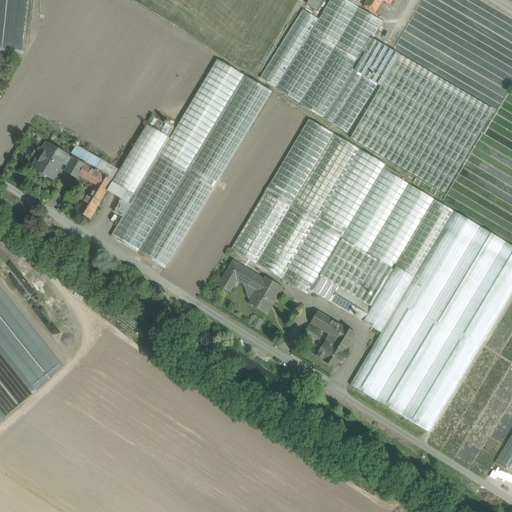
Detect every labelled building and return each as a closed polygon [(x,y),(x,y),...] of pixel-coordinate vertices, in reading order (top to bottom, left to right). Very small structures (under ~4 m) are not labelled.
[(308,0),(306,5),(316,10),(322,0),(308,0)] [(383,22),(344,0),(330,0),(319,20),(310,33),(333,48),(335,49),(358,64),(372,39),(383,22)] [(383,1),(381,0),(367,0),(364,7),(375,13),(383,1)] [(302,10),(259,78),(275,88),(310,33),(319,20),(302,10)] [(152,21),(110,91),(126,100),(168,30),(152,21)] [(186,41),(171,32),(128,102),(144,111),(186,41)] [(310,33),(275,88),(298,103),(333,48),(310,33)] [(372,39),(358,64),(354,70),(378,85),(380,87),(399,55),(372,39)] [(188,42),(145,112),(157,119),(199,49),(188,42)] [(335,49),(300,104),(323,119),(354,70),(358,64),(335,49)] [(155,124),(153,128),(168,138),(216,59),(200,50),(155,124)] [(494,110),(399,55),(380,87),(379,90),(351,139),(445,194),(494,110)] [(170,139),(148,175),(176,191),(245,76),(217,60),(170,139)] [(354,70),(323,119),(332,124),(362,75),(354,70)] [(362,75),(332,124),(348,134),(369,99),(378,85),(362,75)] [(176,191),(158,221),(157,221),(138,253),(166,269),(272,92),(245,76),(176,191)] [(107,95),(77,146),(88,152),(118,102),(107,95)] [(120,103),(90,153),(106,163),(136,113),(120,103)] [(138,114),(108,164),(120,170),(150,121),(138,114)] [(386,165),(308,119),(264,192),(342,238),(383,169),(386,165)] [(120,170),(115,178),(97,167),(95,171),(100,174),(113,182),(136,196),(148,175),(170,139),(168,138),(153,128),(155,124),(150,121),(120,170)] [(46,143),(41,152),(44,154),(40,160),(35,169),(39,171),(40,175),(44,177),(48,177),(53,179),(62,164),(68,167),(73,159),(67,155),(46,143)] [(88,152),(77,146),(72,153),(97,167),(115,178),(120,170),(108,164),(106,163),(90,153),(88,152)] [(85,165),(73,159),(68,167),(65,172),(77,178),(79,175),(85,165)] [(95,171),(85,165),(79,175),(94,184),(100,174),(95,171)] [(383,169),(342,238),(345,241),(377,260),(380,262),(394,271),(396,267),(415,278),(454,212),(383,169)] [(97,186),(90,197),(87,195),(78,211),(77,211),(91,220),(101,203),(100,203),(107,191),(113,182),(100,174),(94,184),(97,186)] [(176,191),(148,175),(136,196),(135,196),(123,217),(111,236),(138,253),(157,221),(158,221),(176,191)] [(135,196),(113,182),(107,191),(122,200),(114,212),(123,217),(135,196)] [(77,192),(71,189),(66,197),(66,198),(71,202),(77,192)] [(342,238),(264,192),(231,249),(308,295),(342,238)] [(382,333),(350,385),(402,416),(506,243),(454,212),(415,278),(382,333)] [(345,241),(314,292),(363,322),(394,271),(380,262),(357,299),(354,298),(377,260),(345,241)] [(511,246),(506,243),(402,416),(428,432),(511,291),(511,246)] [(245,268),(233,261),(218,286),(230,293),(237,281),(245,268)] [(394,271),(363,322),(382,333),(415,278),(396,267),(394,271)] [(272,285),(245,268),(237,281),(244,285),(246,283),(255,289),(250,300),(251,301),(249,304),(264,313),(274,297),(277,299),(283,288),(273,282),(272,285)] [(330,335),(317,357),(336,368),(348,348),(345,347),(354,332),(343,326),(343,327),(318,312),(310,324),(330,335)] [(511,435),(495,463),(511,473),(511,435)]
